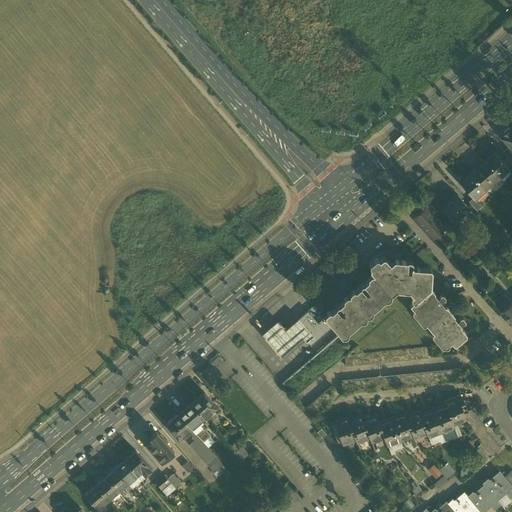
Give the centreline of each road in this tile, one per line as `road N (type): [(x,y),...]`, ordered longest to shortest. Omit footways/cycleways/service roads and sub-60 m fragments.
road 1 (primary): [(8,502),(346,215)]
road 2 (primary): [(332,197),(31,453)]
road 3 (tertiary): [(332,197),(157,0)]
road 4 (primary): [(511,41),(332,197)]
road 5 (primary): [(346,215),(511,74)]
